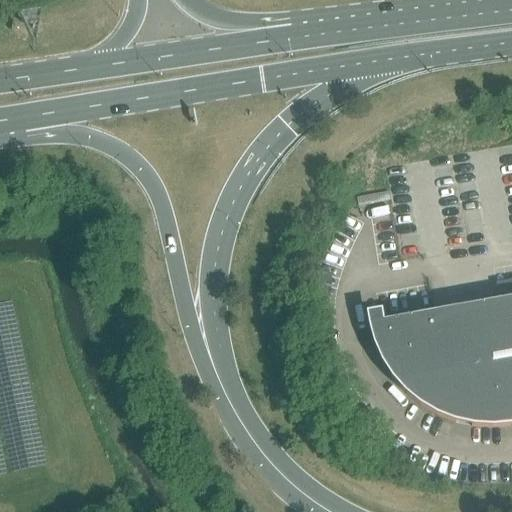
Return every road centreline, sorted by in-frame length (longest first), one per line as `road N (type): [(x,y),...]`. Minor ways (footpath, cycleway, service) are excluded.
road 1 (trunk): [(21,118),(406,57)]
road 2 (trunk): [(207,350),(218,248),(249,172),(314,104),(406,57)]
road 3 (trunk): [(21,118),(108,145),(139,168),(160,201),(181,294),(207,350)]
road 4 (trunk): [(511,8),(291,39)]
road 5 (trunk): [(291,39),(86,68)]
road 6 (trunk): [(328,511),(260,452),(207,350)]
